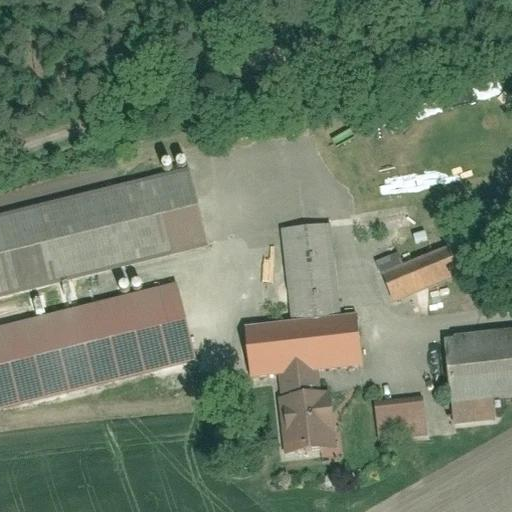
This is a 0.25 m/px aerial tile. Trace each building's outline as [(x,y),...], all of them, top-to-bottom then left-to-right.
[(0,219),(0,304),(212,254),(192,173),(0,219)] [(492,243),(511,236),(511,219),(487,228),(492,243)] [(293,328),(343,323),(333,226),(283,232),(293,328)] [(365,290),(377,316),(473,275),(462,249),(365,290)] [(177,289),(0,332),(0,420),(198,372),(177,289)] [(246,335),(251,385),(364,374),(359,324),(246,335)] [(511,337),(446,344),(452,410),(511,404),(511,337)] [(330,378),(279,383),(286,461),(337,457),(330,378)] [(426,403),(375,407),(378,444),(429,440),(426,403)]
